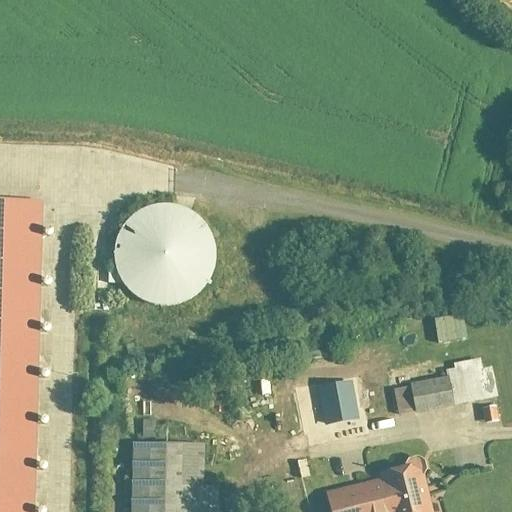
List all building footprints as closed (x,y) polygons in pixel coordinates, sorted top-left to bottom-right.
[(0,205),(0,511),(41,511),(50,207),(0,205)] [(143,218),(125,227),(109,249),(105,270),(109,290),(124,310),(147,322),(170,322),(192,312),(210,290),(213,265),(208,245),(191,226),(167,216),(143,218)] [(390,377),(393,407),(474,398),(471,368),(390,377)] [(298,412),(300,440),(358,435),(354,381),(330,382),(332,409),(298,412)] [(173,434),(140,435),(141,511),(202,511),(202,485),(175,486),(173,434)] [(320,489),(322,511),(427,511),(420,450),(372,456),(376,482),(320,489)]
